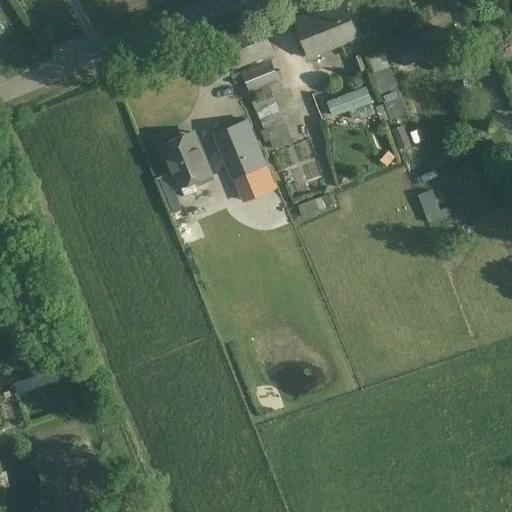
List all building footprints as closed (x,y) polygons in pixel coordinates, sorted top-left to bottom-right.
[(311,57),(358,38),(344,2),(296,21),(311,57)] [(262,23),(223,38),(235,70),(257,62),(257,64),(252,66),(253,68),(232,76),(235,84),(245,81),(250,93),(261,89),(278,82),(277,81),(279,80),(271,61),(276,59),(262,23)] [(442,29),(397,45),(405,65),(450,48),(442,29)] [(374,73),(372,73),(390,120),(390,121),(397,118),(408,114),(390,67),(374,73)] [(461,83),(463,99),(482,95),(479,80),(461,83)] [(373,101),(367,86),(327,101),(333,117),(349,110),(353,119),(361,115),(357,107),(373,101)] [(253,108),(273,99),(270,91),(249,100),(253,108)] [(266,138),(286,131),(275,101),(255,108),(266,138)] [(246,120),(214,133),(232,177),(235,176),(264,164),(246,120)] [(288,133),(269,140),(273,149),(292,142),(288,133)] [(164,146),(162,147),(178,187),(180,187),(185,198),(196,193),(194,188),(213,180),(210,174),(196,139),(185,143),(183,138),(180,139),(178,134),(162,140),(164,146)] [(292,191),(293,204),(316,201),(314,188),(292,191)] [(432,189),(418,194),(429,223),(453,214),(450,206),(440,209),(432,189)]
